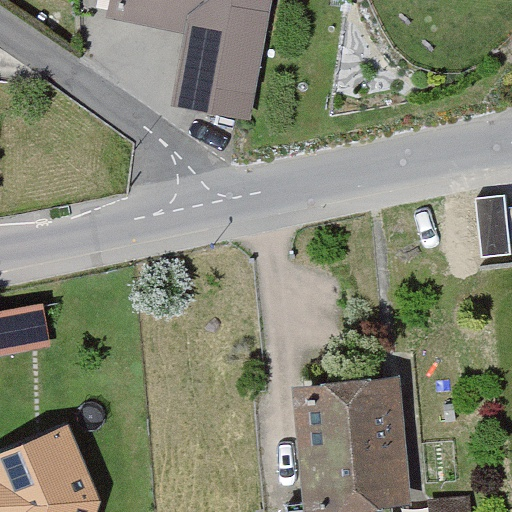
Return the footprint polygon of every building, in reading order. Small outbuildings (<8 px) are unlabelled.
[(114,0),(109,24),(188,40),(173,117),(255,133),(276,32),(200,17),(203,0),(114,0)] [(43,301),(0,309),(0,350),(50,342),(43,301)] [(414,511),(408,382),(299,387),(305,511),(414,511)] [(68,425),(0,451),(0,511),(93,511),(98,496),(68,425)] [(468,511),(467,497),(428,500),(428,511),(468,511)]
